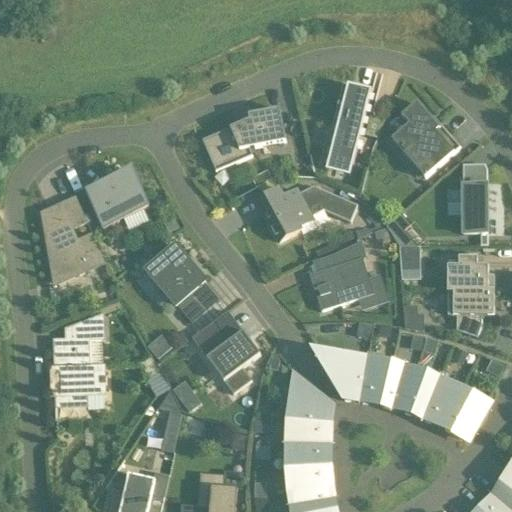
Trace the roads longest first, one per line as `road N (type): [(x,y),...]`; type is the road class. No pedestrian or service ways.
road 1 (residential): [(35,511),(13,227),(19,182),(43,154),(66,145),(155,130)]
road 2 (residential): [(155,130),(300,67),(364,58),(458,90),(511,164)]
road 3 (residential): [(155,130),(188,207),(300,355)]
road 4 (residential): [(511,392),(479,452),(423,511)]
